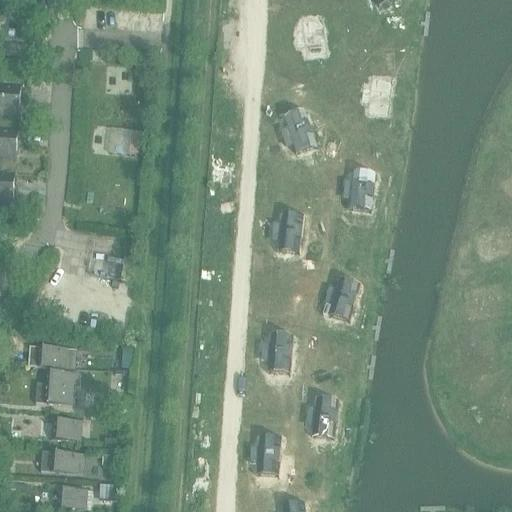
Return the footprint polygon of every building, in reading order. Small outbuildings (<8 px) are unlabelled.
[(378,0),(379,9),(401,6),(399,0),(378,0)] [(302,32),(294,33),(296,47),(303,47),(304,50),(305,60),(326,58),(323,19),(301,21),(302,32)] [(362,88),(360,103),(368,104),(368,107),(367,117),(389,119),(392,81),(371,79),(370,89),(362,88)] [(0,113),(20,115),(21,88),(0,86),(0,113)] [(287,131),(280,133),(284,147),(292,145),(293,148),(296,157),(317,150),(304,114),(284,121),(287,131)] [(0,157),(16,158),(18,132),(0,130),(0,157)] [(0,201),(13,202),(15,176),(0,174),(0,201)] [(345,183),(343,198),(351,199),(351,202),(349,212),(371,215),(376,177),(354,174),(353,184),(345,183)] [(273,226),(272,241),(280,242),(279,245),(279,255),(300,256),(303,218),(281,216),(281,227),(273,226)] [(329,290),(325,304),(333,306),(332,309),(329,319),(350,325),(360,287),(339,282),(336,292),(329,290)] [(262,347),(261,362),(269,362),(269,365),(268,375),(290,377),(292,338),(271,337),(270,347),(262,347)] [(39,369),(49,370),(66,371),(67,351),(40,349),(39,369)] [(122,350),(121,371),(133,371),(135,351),(122,350)] [(36,405),(46,406),(73,408),(75,388),(80,388),(80,377),(49,375),(48,387),(37,386),(36,405)] [(308,410),(306,426),(314,427),(314,430),(312,439),(334,442),(338,404),(317,401),(316,411),(308,410)] [(108,404),(107,417),(123,418),(124,405),(108,404)] [(81,444),(82,424),(56,422),(54,442),(81,444)] [(251,449),(250,464),(258,465),(258,468),(257,478),(278,480),(281,441),(259,439),(259,450),(251,449)] [(105,441),(105,450),(117,451),(117,442),(105,441)] [(42,453),(41,473),(52,474),(79,476),(80,456),(53,454),(42,453)] [(105,458),(105,468),(114,469),(115,459),(105,458)] [(100,487),(99,500),(119,501),(119,488),(100,487)] [(75,511),(86,511),(88,493),(61,491),(59,511),(75,511)]
